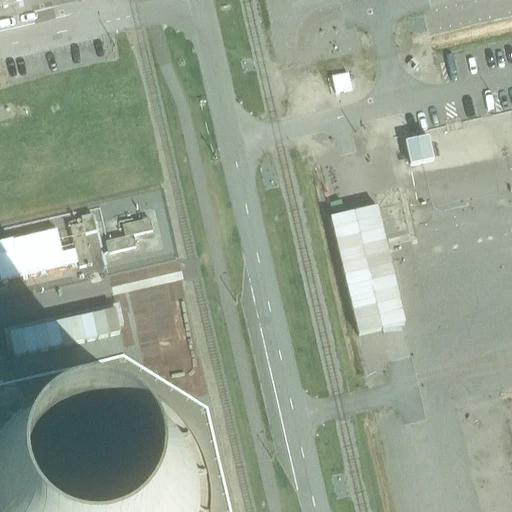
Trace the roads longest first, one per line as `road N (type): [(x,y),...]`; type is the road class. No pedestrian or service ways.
road 1 (unknown): [(412,511),(381,399),(342,121)]
road 2 (unknown): [(396,109),(376,16),(456,0)]
